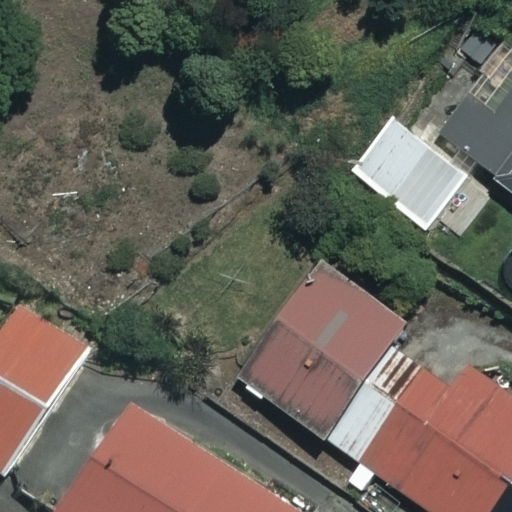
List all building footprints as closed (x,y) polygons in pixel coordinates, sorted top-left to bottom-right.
[(511,99),(502,114),(474,96),(445,138),(511,184),(511,99)] [(470,169),(393,116),(351,176),(428,229),(470,169)] [(511,511),(511,390),(320,257),(239,373),(439,511),(511,511)] [(0,480),(4,483),(96,348),(28,302),(0,343),(0,480)] [(284,511),(131,406),(57,511),(284,511)]
